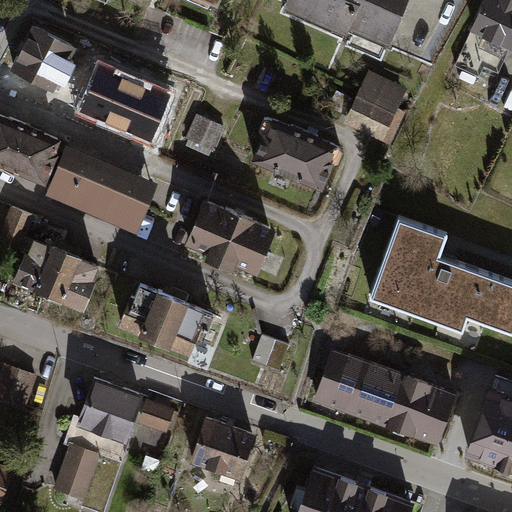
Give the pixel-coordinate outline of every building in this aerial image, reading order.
[(383,37),(398,0),(286,0),(286,2),(341,25),(344,20),(383,37)] [(511,0),(478,0),(451,64),(476,75),(479,69),(492,75),(511,29),(511,0)] [(71,41),(25,18),(5,60),(50,83),(71,41)] [(169,93),(101,64),(82,107),(150,136),(169,93)] [(406,87),(362,69),(341,120),(384,138),(406,87)] [(336,145),(267,117),(253,149),(323,177),(336,145)] [(47,151),(51,140),(0,119),(0,161),(39,178),(50,152),(47,151)] [(209,129),(188,121),(182,135),(203,143),(209,129)] [(42,186),(136,224),(154,181),(59,142),(42,186)] [(269,226),(197,198),(182,238),(254,266),(269,226)] [(26,218),(5,210),(0,224),(0,234),(17,241),(26,218)] [(441,234),(395,218),(369,289),(456,321),(460,310),(508,327),(511,315),(511,278),(435,250),(441,234)] [(42,293),(59,249),(24,235),(7,279),(42,293)] [(42,293),(77,307),(95,263),(59,249),(42,293)] [(152,288),(136,328),(186,348),(196,323),(205,326),(211,310),(152,288)] [(281,347),(257,338),(250,356),(274,365),(281,347)] [(456,397),(334,354),(317,402),(439,445),(456,397)] [(30,374),(0,365),(0,394),(22,401),(30,374)] [(511,381),(494,376),(468,454),(511,468),(511,381)] [(136,396),(89,379),(51,486),(75,494),(74,499),(97,507),(136,396)] [(171,410),(143,400),(137,416),(165,426),(171,410)] [(250,433),(201,418),(189,456),(239,471),(250,433)] [(13,470),(0,465),(0,503),(1,504),(13,470)] [(402,511),(407,500),(309,467),(292,511),(402,511)]
